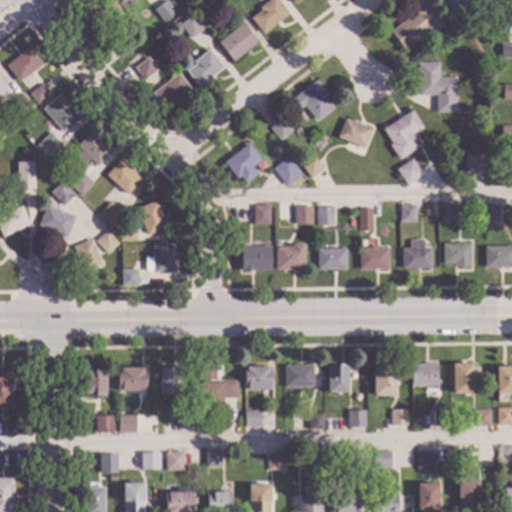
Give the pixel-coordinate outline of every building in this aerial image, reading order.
[(112,0),(119,9),(106,20),(102,15),(93,23),(81,7),(89,0),(112,0)] [(165,0),(174,12),(162,22),(152,9),(165,0)] [(231,0),(233,2),(219,12),(209,0),(231,0)] [(276,0),(286,13),(261,33),(249,18),(260,10),(258,7),(267,0),(276,0)] [(469,0),(452,13),(442,0),(469,0)] [(494,0),(498,5),(489,13),(478,0),(494,0)] [(440,19),(427,29),(425,26),(422,29),(424,32),(403,50),(389,32),(410,15),(412,18),(416,15),(414,13),(427,3),(440,19)] [(201,29),(189,39),(178,25),(190,15),(201,29)] [(255,44),(231,61),(216,42),(239,24),(255,44)] [(133,47),(120,57),(110,44),(123,33),(133,47)] [(511,58),(499,58),(499,45),(511,45),(511,58)] [(40,64),(32,70),(36,75),(25,84),(21,78),(17,81),(4,65),(27,48),(40,64)] [(221,67),(197,86),(185,70),(194,63),(192,61),(207,49),(221,67)] [(156,69),(142,80),(133,68),(146,57),(156,69)] [(437,78),(454,77),(455,112),(435,112),(434,95),(416,96),(416,63),(437,63),(437,78)] [(192,92),(165,112),(151,93),(177,73),(192,92)] [(0,79),(7,89),(7,90),(10,95),(0,102),(0,79)] [(327,95),(323,97),(332,108),(315,121),(303,106),(294,113),(285,102),(315,79),(327,95)] [(49,94),(37,104),(27,93),(39,83),(49,94)] [(511,99),(501,99),(501,84),(511,84),(511,99)] [(32,106),(22,114),(12,102),(22,94),(32,106)] [(77,118),(61,132),(41,108),(58,94),(77,118)] [(420,127),(409,134),(417,146),(397,159),(388,145),(390,143),(381,129),(409,111),(420,127)] [(290,131),(278,141),(268,128),(280,118),(290,131)] [(370,129),(362,149),(360,148),(358,153),(345,148),(347,142),(336,137),(343,118),(370,129)] [(511,141),(500,141),(500,126),(511,126),(511,141)] [(109,152),(96,166),(88,158),(83,163),(75,155),(80,150),(75,145),(88,132),(109,152)] [(61,147),(48,159),(35,144),(49,133),(61,147)] [(259,159),(250,167),(256,174),(243,183),(238,176),(235,179),(222,162),(246,143),(259,159)] [(321,168),(309,177),(299,165),(311,155),(321,168)] [(481,173),(463,172),(463,155),(482,155),(481,173)] [(299,175),(285,186),(271,168),(286,157),(299,175)] [(420,172),(405,184),(394,171),(410,159),(420,172)] [(139,179),(125,195),(104,175),(119,160),(139,179)] [(33,187),(16,188),(15,162),(32,162),(33,187)] [(78,170),(91,183),(80,195),(66,182),(78,170)] [(73,194),(61,205),(48,192),(60,181),(73,194)] [(122,213),(110,227),(97,214),(109,201),(122,213)] [(165,227),(145,235),(135,208),(154,201),(165,227)] [(414,221),(398,222),(398,204),(414,204),(414,221)] [(497,221),(482,221),(482,204),(497,204),(497,221)] [(268,225),(252,225),(252,206),(268,205),(268,225)] [(457,222),(440,222),(440,205),(457,205),(457,222)] [(28,225),(1,237),(0,234),(0,214),(20,206),(28,225)] [(73,218),(64,237),(62,236),(37,225),(45,206),(73,218)] [(310,224),(293,224),(293,207),(310,207),(310,224)] [(331,225),(315,225),(315,207),(331,207),(331,225)] [(369,230),(357,230),(357,209),(369,209),(369,230)] [(135,240),(118,241),(118,230),(135,230),(135,240)] [(117,244),(105,254),(94,241),(105,231),(117,244)] [(100,266),(82,273),(72,247),(90,240),(100,266)] [(421,248),(428,248),(428,268),(400,268),(399,249),(407,248),(407,240),(421,240),(421,248)] [(468,266),(450,267),(450,264),(440,264),(440,243),(468,243),(468,266)] [(171,273),(151,273),(151,271),(143,272),(143,258),(151,257),(150,244),(171,244),(171,273)] [(302,269),(273,270),(273,247),(289,247),(289,244),(301,244),(302,269)] [(269,270),(239,271),(239,247),(269,247),(269,270)] [(511,267),(482,267),(482,247),(511,247),(511,267)] [(344,269),(315,269),(315,250),(343,249),(344,269)] [(386,269),(357,269),(357,249),(385,249),(386,269)] [(136,285),(120,285),(120,270),(136,270),(136,285)] [(434,386),(410,386),(410,364),(434,364),(434,386)] [(470,364),(470,393),(450,393),(450,364),(470,364)] [(311,387),(283,387),(282,366),(310,365),(311,387)] [(269,389),(242,389),(242,367),(269,366),(269,389)] [(345,392),(325,392),(325,366),(344,366),(345,392)] [(214,380),(236,379),(236,398),(220,398),(220,405),(198,405),(198,367),(214,367),(214,380)] [(394,396),(371,396),(371,367),(394,367),(394,396)] [(511,393),(493,393),(493,368),(511,367),(511,393)] [(144,392),(117,392),(117,368),(144,368),(144,392)] [(178,394),(158,394),(158,369),(177,368),(178,394)] [(104,396),(82,396),(82,369),(104,369),(104,396)] [(10,408),(0,408),(0,371),(10,371),(10,408)] [(445,425),(431,426),(431,409),(445,409),(445,425)] [(509,424),(495,424),(495,409),(509,409),(509,424)] [(363,427),(346,428),(345,411),(362,410),(363,427)] [(405,425),(389,425),(388,410),(405,410),(405,425)] [(488,426),(472,426),(472,410),(488,410),(488,426)] [(258,427),(243,427),(243,411),(258,411),(258,427)] [(195,429),(178,429),(178,414),(195,414),(195,429)] [(321,430),(307,430),(307,414),(321,414),(321,430)] [(134,433),(117,433),(117,415),(134,415),(134,433)] [(111,432),(94,432),(94,416),(111,416),(111,432)] [(219,467),(203,467),(203,450),(219,450),(219,467)] [(367,468),(350,468),(349,452),(367,451),(367,468)] [(159,469),(142,470),(141,452),(158,452),(159,469)] [(182,470),(164,470),(164,453),(181,452),(182,470)] [(325,468),(309,468),(309,452),(325,452),(325,468)] [(386,467),(371,468),(371,452),(386,452),(386,467)] [(430,468),(414,468),(414,452),(430,452),(430,468)] [(116,473),(98,473),(98,454),(115,454),(116,473)] [(284,470),(265,470),(265,454),(283,454),(284,470)] [(11,511),(0,511),(0,478),(11,478),(11,511)] [(475,511),(465,511),(456,511),(455,480),(475,480),(475,511)] [(435,509),(415,510),(415,484),(435,483),(435,509)] [(141,511),(121,511),(121,484),(141,484),(141,511)] [(267,511),(246,511),(246,485),(267,485),(267,511)] [(191,511),(163,511),(163,492),(174,492),(174,488),(191,487),(191,511)] [(511,511),(498,511),(497,488),(511,487),(511,511)] [(102,511),(82,511),(82,488),(102,488),(102,511)] [(358,511),(330,511),(330,492),(358,491),(358,511)] [(229,511),(205,511),(205,492),(229,492),(229,511)] [(395,511),(372,511),(372,495),(395,495),(395,511)] [(319,511),(297,511),(297,496),(319,496),(319,511)]
